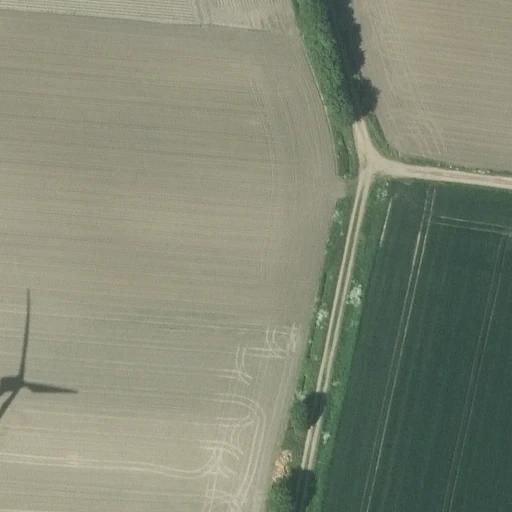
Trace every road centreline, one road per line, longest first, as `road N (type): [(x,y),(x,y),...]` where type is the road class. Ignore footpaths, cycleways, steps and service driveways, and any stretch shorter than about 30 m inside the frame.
road 1 (track): [(320,0),(366,168),(295,511)]
road 2 (track): [(511,187),(366,168)]
